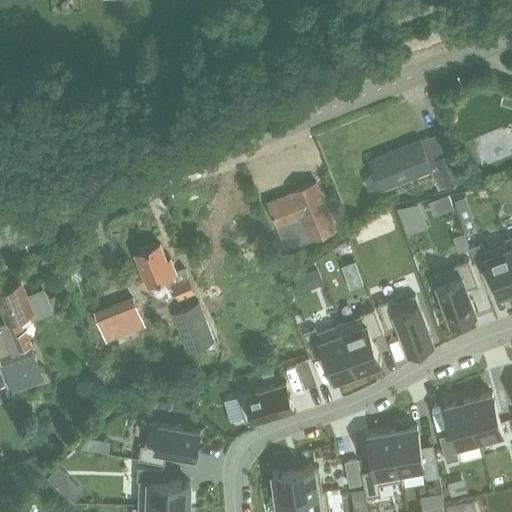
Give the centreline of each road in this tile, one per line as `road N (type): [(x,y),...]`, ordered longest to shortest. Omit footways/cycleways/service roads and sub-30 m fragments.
road 1 (tertiary): [(0,238),(511,38)]
road 2 (residential): [(235,511),(238,460),(260,438),(511,329)]
